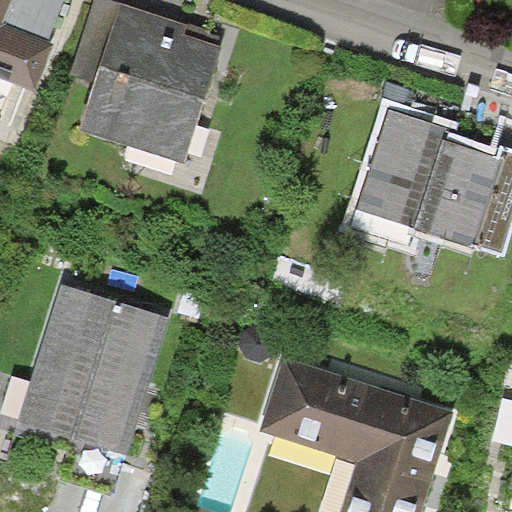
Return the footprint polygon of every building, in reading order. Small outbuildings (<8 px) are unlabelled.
[(0,0),(0,133),(5,135),(24,88),(35,93),(54,47),(46,44),(63,0),(0,0)] [(98,79),(122,6),(107,0),(94,0),(70,69),(98,79)] [(122,6),(98,79),(80,134),(184,167),(222,48),(218,47),(221,37),(122,6)] [(447,131),(390,112),(357,213),(413,230),(472,250),(500,163),(496,161),(443,143),(447,131)] [(500,163),(472,250),(504,261),(511,235),(511,150),(500,147),(496,161),(500,163)] [(408,246),(413,230),(357,213),(353,229),(408,246)] [(167,319),(63,286),(20,421),(124,454),(167,319)] [(422,511),(455,411),(284,356),(259,433),(356,465),(340,511),(422,511)]
